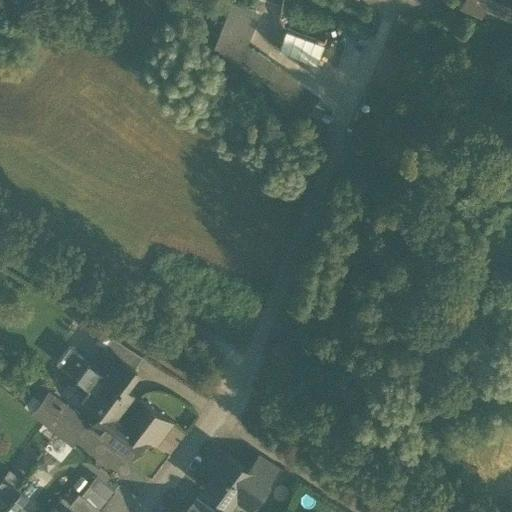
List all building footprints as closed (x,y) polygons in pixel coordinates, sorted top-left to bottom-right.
[(484,5),(511,16),(511,0),(463,0),(461,6),(480,15),(484,5)] [(216,49),(237,63),(240,54),(255,12),(232,3),(216,49)] [(282,30),(275,49),(316,63),(322,43),(282,30)] [(315,104),(240,54),(237,63),(310,112),(315,104)] [(310,112),(321,118),(325,110),(315,104),(310,112)] [(110,349),(134,367),(142,356),(112,336),(101,350),(106,354),(110,349)] [(56,362),(89,387),(102,370),(97,366),(95,365),(69,346),(56,362)] [(106,354),(101,361),(106,365),(102,370),(123,386),(137,369),(134,367),(110,349),(106,354)] [(97,366),(102,370),(106,365),(101,361),(97,366)] [(128,412),(136,401),(121,390),(123,386),(102,370),(89,387),(82,397),(101,412),(111,399),(128,412)] [(138,397),(123,386),(121,390),(136,401),(138,398),(138,397)] [(136,401),(128,412),(151,429),(147,434),(153,438),(153,439),(154,439),(155,438),(168,420),(169,420),(170,419),(168,418),(139,397),(140,396),(139,395),(138,397),(138,398),(136,401)] [(130,457),(147,434),(151,429),(128,412),(111,399),(101,412),(90,426),(106,438),(106,439),(113,444),(109,448),(111,449),(111,448),(126,459),(125,460),(127,461),(130,457)] [(71,445),(79,434),(55,416),(56,414),(41,402),(31,414),(47,426),(71,445)] [(63,404),(56,414),(55,416),(79,434),(87,423),(63,404)] [(247,470),(266,484),(279,467),(259,454),(247,470)] [(204,488),(230,507),(242,491),(256,501),(268,485),(266,484),(247,470),(228,456),(204,488)] [(81,495),(100,510),(115,491),(96,476),(81,495)] [(0,482),(0,511),(2,511),(15,498),(16,499),(22,491),(16,486),(1,481),(0,482)] [(29,497),(22,491),(16,499),(22,503),(21,504),(22,505),(29,497)] [(69,505),(78,511),(102,511),(100,510),(81,495),(79,493),(69,505)] [(22,511),(18,508),(21,504),(22,503),(16,499),(15,498),(2,511),(22,511)] [(190,507),(195,511),(215,511),(197,498),(190,507)]
